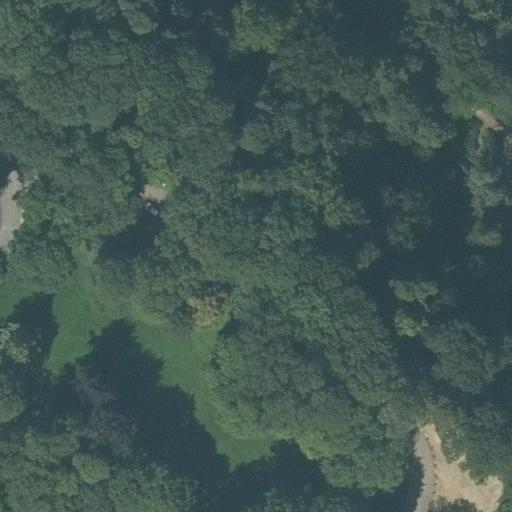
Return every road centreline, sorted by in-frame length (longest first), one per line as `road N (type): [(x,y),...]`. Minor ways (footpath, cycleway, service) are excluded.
road 1 (unclassified): [(393,417),(0,45)]
road 2 (track): [(306,0),(482,136)]
road 3 (unclassified): [(0,409),(120,511)]
